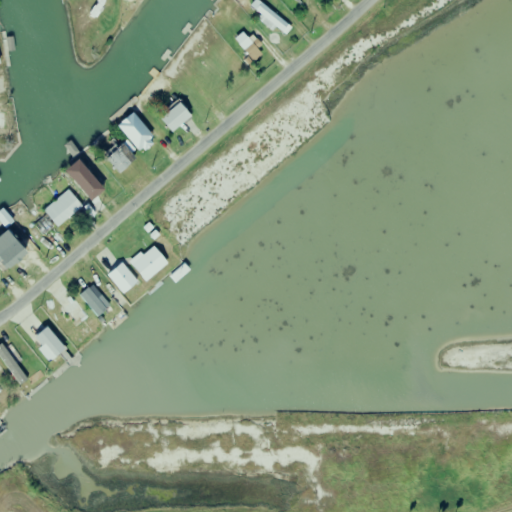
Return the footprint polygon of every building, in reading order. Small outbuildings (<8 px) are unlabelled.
[(104,21),(108,13),(103,10),(109,1),(106,0),(95,0),(78,29),(87,34),(98,17),(104,21)] [(264,52),(243,32),(236,40),(256,60),(264,52)] [(163,117),(174,132),(196,116),(185,102),(163,117)] [(143,155),(157,143),(139,120),(124,132),(143,155)] [(135,161),(117,144),(105,157),(123,174),(135,161)] [(75,185),(89,199),(110,179),(95,165),(75,185)] [(83,206),(69,190),(45,211),(59,227),(83,206)] [(55,226),(45,216),(35,225),(44,236),(55,226)] [(20,266),(39,249),(22,228),(2,245),(20,266)] [(173,262),(157,243),(135,263),(151,281),(173,262)] [(111,276),(128,295),(143,283),(126,263),(111,276)] [(54,295),(64,306),(74,296),(64,285),(54,295)] [(83,296),(104,317),(112,308),(91,288),(83,296)] [(86,309),(77,300),(67,308),(76,318),(86,309)] [(86,334),(55,303),(48,310),(79,341),(86,334)] [(72,349),(53,326),(40,337),(59,360),(72,349)] [(0,347),(0,357),(21,381),(28,375),(1,346),(0,347)]
